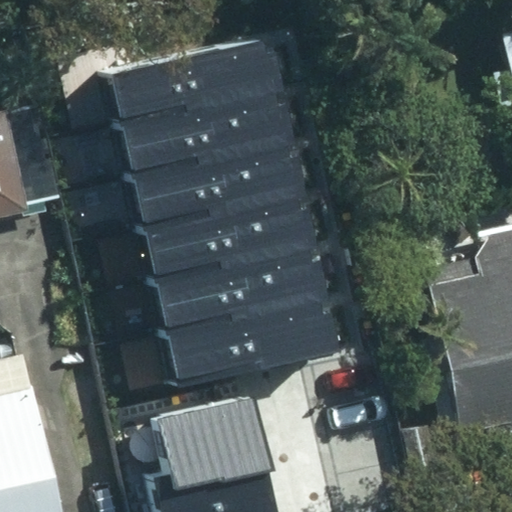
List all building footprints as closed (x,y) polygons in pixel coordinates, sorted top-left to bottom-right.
[(103,65),(175,385),(344,347),(271,27),(103,65)] [(511,30),(480,38),(487,72),(474,75),(481,101),(511,94),(511,30)] [(399,271),(435,436),(481,425),(482,433),(511,426),(511,228),(469,237),(455,259),(399,271)] [(0,511),(42,511),(15,389),(0,391),(0,511)] [(136,481),(142,511),(279,511),(256,399),(154,421),(166,475),(136,481)]
